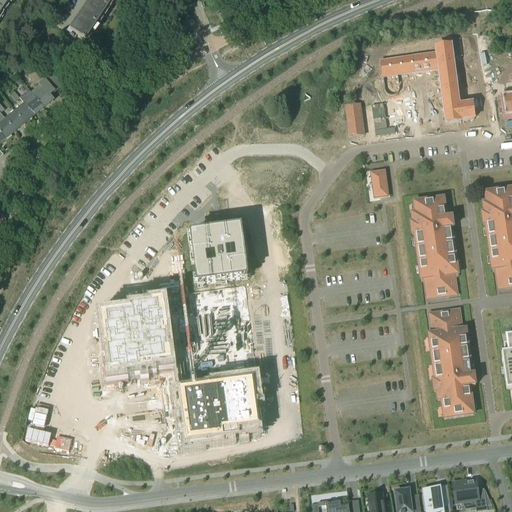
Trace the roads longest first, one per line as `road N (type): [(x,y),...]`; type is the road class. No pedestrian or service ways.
road 1 (residential): [(460,138),(354,151),(303,215),(338,472)]
road 2 (secondary): [(209,93),(162,131),(70,232),(0,349)]
road 3 (residential): [(338,472),(109,504),(33,489)]
road 4 (residential): [(0,222),(10,227),(38,170),(88,113),(208,48)]
road 5 (residential): [(483,303),(460,138)]
road 6 (residential): [(493,452),(338,472)]
road 7 (secondary): [(379,0),(241,70)]
road 8 (residential): [(491,418),(476,304),(483,303)]
